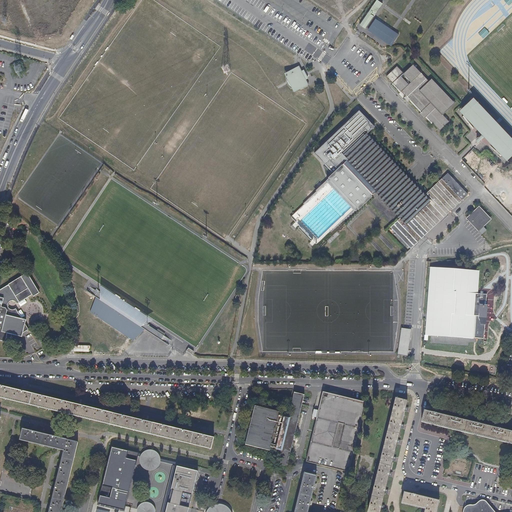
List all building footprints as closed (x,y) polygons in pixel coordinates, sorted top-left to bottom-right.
[(364,28),(379,7),(374,4),(359,24),(364,28)] [(398,35),(376,20),(368,31),(391,46),(398,35)] [(478,34),(483,39),(489,33),(484,28),(478,34)] [(455,102),(432,78),(430,81),(414,64),(404,73),(399,67),(389,76),(402,90),(402,91),(406,95),(404,97),(408,101),(411,99),(422,111),(420,113),(424,118),(427,116),(440,130),(450,121),(443,114),(455,102)] [(305,77),(304,74),(302,72),(298,66),(284,73),(286,76),(290,84),(292,88),(292,89),(292,90),(294,92),(308,85),(305,80),(306,79),(305,77)] [(511,156),(511,139),(499,125),(498,126),(496,121),(495,121),(473,98),(462,108),(466,113),(464,115),(469,120),(470,119),(481,130),(482,129),(489,136),(491,141),(500,153),(503,157),(505,155),(510,159),(511,156)] [(425,195),(366,134),(375,126),(360,110),(332,135),(317,155),(333,172),(328,176),(329,177),(316,189),(316,190),(303,203),(304,204),(290,216),(299,226),(298,227),(310,241),(312,239),(317,244),(329,232),(330,233),(344,220),(344,221),(357,208),(358,209),(372,195),(371,194),(376,189),(402,217),(391,227),(411,248),(469,193),(449,172),(425,195)] [(501,116),(496,121),(498,126),(499,125),(504,120),(501,116)] [(489,136),(482,129),(481,130),(470,119),(469,120),(500,153),(491,141),(489,136)] [(483,226),(491,219),(478,206),(466,217),(482,234),(487,229),(483,226)] [(485,313),(486,294),(477,294),(479,271),(430,267),(425,335),(486,340),(488,318),(482,318),(484,317),(485,315),(485,314),(485,313)] [(22,319),(16,308),(14,310),(13,310),(12,310),(10,310),(8,308),(8,307),(7,306),(8,303),(9,303),(10,302),(11,301),(13,301),(15,302),(16,302),(17,304),(32,295),(33,297),(39,293),(35,286),(32,286),(30,282),(31,279),(27,273),(20,277),(20,280),(16,280),(13,281),(12,284),(10,283),(8,284),(9,285),(0,290),(0,340),(4,341),(9,343),(11,335),(21,337),(22,334),(28,330),(25,324),(26,320),(22,319)] [(143,323),(123,309),(103,296),(90,287),(86,292),(96,299),(95,301),(94,300),(90,313),(133,341),(142,332),(144,330),(163,342),(166,338),(143,323)] [(140,316),(105,292),(103,296),(123,309),(143,323),(146,319),(140,316)] [(407,356),(412,330),(402,328),(401,336),(398,355),(407,356)] [(81,405),(66,402),(62,401),(45,397),(41,396),(26,392),(22,391),(5,387),(1,386),(0,385),(0,397),(212,449),(214,438),(206,436),(201,435),(186,431),(182,430),(166,426),(162,425),(147,421),(143,420),(126,416),(122,415),(107,412),(103,411),(86,406),(81,405)] [(264,398),(264,397),(264,396),(264,395),(263,394),(262,393),(261,392),(260,392),(259,391),(258,392),(257,392),(256,393),(255,394),(254,395),(254,396),(254,397),(255,398),(255,399),(256,400),(257,401),(258,401),(260,401),(261,401),(262,400),(263,399),(264,398)] [(277,411),(251,405),(243,445),(268,450),(269,448),(281,450),(278,463),(287,465),(303,394),(293,392),(287,417),(276,415),(277,411)] [(347,471),(364,402),(322,392),(305,461),(347,471)] [(274,401),(275,400),(275,398),(274,397),(274,396),(273,395),(272,395),(271,394),(270,394),(269,394),(267,395),(266,395),(266,396),(265,397),(265,399),(265,400),(265,401),(266,402),(267,403),(268,403),(269,404),(270,404),(272,403),(273,403),(274,402),(274,401)] [(286,403),(286,401),(286,400),(286,399),(285,398),(284,398),(283,397),(282,397),(280,397),(279,398),(278,398),(277,399),(277,400),(277,402),(277,403),(277,404),(278,405),(279,406),(280,406),(281,407),(282,407),(283,406),(284,406),(285,405),(286,404),(286,403)] [(394,457),(397,444),(398,439),(401,429),(402,424),(405,412),(406,407),(408,401),(396,398),(367,511),(380,511),(381,509),(382,504),(385,493),(386,489),(389,477),(390,472),(393,461),(394,457)] [(422,422),(511,443),(511,431),(502,429),(496,428),(481,424),(476,423),(460,419),(454,417),(438,414),(433,412),(425,410),(422,422)] [(61,511),(79,443),(58,438),(53,436),(36,432),(32,431),(23,429),(20,440),(65,451),(62,464),(60,469),(56,485),(55,489),(52,505),(51,509),(49,511),(61,511)] [(112,448),(102,489),(110,491),(120,493),(128,496),(138,457),(139,454),(112,448)] [(192,470),(192,467),(180,464),(161,459),(141,455),(139,454),(138,457),(160,463),(177,467),(192,470)] [(199,511),(200,511),(189,508),(190,503),(192,493),(196,480),(198,471),(192,470),(177,467),(167,507),(166,511),(199,511)] [(307,511),(309,507),(311,499),(313,489),(315,482),(316,476),(304,473),(294,511),(307,511)] [(126,503),(128,496),(120,493),(110,491),(102,489),(100,497),(126,503)] [(436,511),(439,501),(404,492),(402,503),(426,509),(424,511),(436,511)] [(494,511),(493,509),(485,501),(481,500),(479,501),(477,503),(474,505),(468,505),(464,508),(463,511),(494,511)] [(138,507),(137,511),(155,511),(155,509),(153,505),(150,503),(147,502),(143,503),(140,505),(138,507)]
